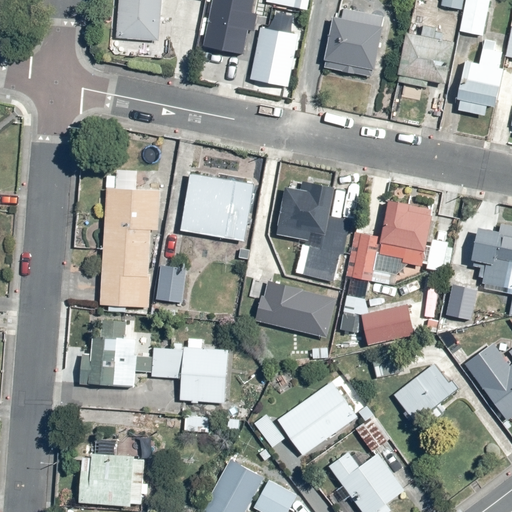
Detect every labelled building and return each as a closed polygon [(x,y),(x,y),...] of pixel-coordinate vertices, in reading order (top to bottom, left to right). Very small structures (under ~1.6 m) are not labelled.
[(119,0),(116,37),(159,41),(162,0),(119,0)] [(251,0),(207,0),(195,52),(227,58),(229,49),(252,54),(261,11),(250,9),(251,0)] [(257,0),(257,2),(308,9),(309,0),(257,0)] [(439,0),(418,0),(415,23),(435,27),(439,0)] [(461,0),(442,0),(442,6),(460,9),(461,0)] [(489,0),(467,0),(461,33),(482,36),(489,0)] [(342,19),(333,18),(325,67),(373,78),(387,16),(345,7),(342,19)] [(299,35),(258,27),(248,80),(289,88),(299,35)] [(407,32),(396,81),(428,88),(429,82),(448,85),(455,43),(407,32)] [(466,61),(459,99),(496,107),(504,70),(499,69),(503,53),(483,49),(480,64),(466,61)] [(256,184),(191,172),(182,229),(246,240),(256,184)] [(336,188),(303,182),(301,191),(285,188),(276,234),(310,241),(312,233),(326,236),(336,188)] [(160,190),(106,187),(99,304),(149,307),(154,231),(158,231),(160,190)] [(431,208),(389,201),(380,253),(403,257),(402,263),(421,266),(431,208)] [(511,226),(500,224),(498,232),(479,228),(472,261),(494,266),(496,259),(511,262),(511,226)] [(339,252),(300,245),(295,272),(334,280),(339,252)] [(186,267),(160,264),(156,300),(182,303),(186,267)] [(338,297),(267,280),(264,296),(261,296),(255,321),(327,339),(338,297)] [(361,296),(343,294),(339,330),(357,332),(361,296)] [(480,302),(443,300),(441,330),(478,332),(480,302)] [(409,304),(362,315),(369,345),(416,335),(409,304)] [(135,339),(94,336),(92,356),(82,355),(80,383),(131,388),(135,339)] [(511,365),(494,342),(465,363),(507,421),(511,417),(511,365)] [(229,350),(184,347),(180,400),(225,404),(229,350)] [(435,364),(395,395),(415,422),(459,389),(453,381),(451,383),(435,364)] [(334,382),(277,420),(301,456),(358,418),(334,382)] [(286,437),(267,413),(254,424),(273,447),(286,437)] [(210,416),(185,416),(185,437),(210,437),(210,416)] [(349,452),(329,466),(362,511),(389,511),(392,510),(388,505),(408,491),(380,452),(360,467),(349,452)] [(134,458),(82,453),(78,502),(131,507),(134,458)] [(247,511),(266,477),(230,458),(200,511),(247,511)] [(286,511),(297,494),(269,479),(253,507),(261,511),(286,511)]
